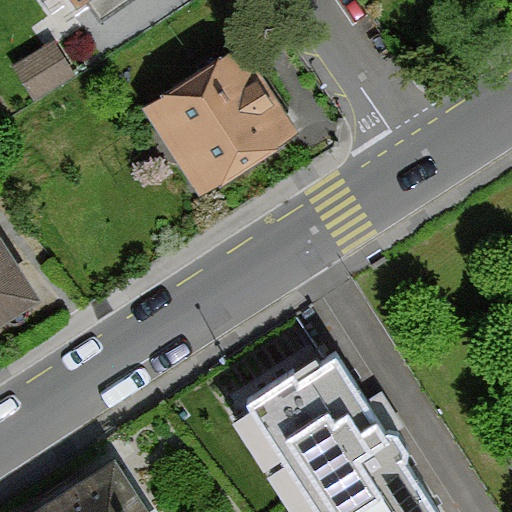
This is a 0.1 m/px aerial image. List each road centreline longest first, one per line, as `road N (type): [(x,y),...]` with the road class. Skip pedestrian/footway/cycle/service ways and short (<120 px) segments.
road 1 (tertiary): [(411,161),(0,431)]
road 2 (residential): [(411,161),(305,0)]
